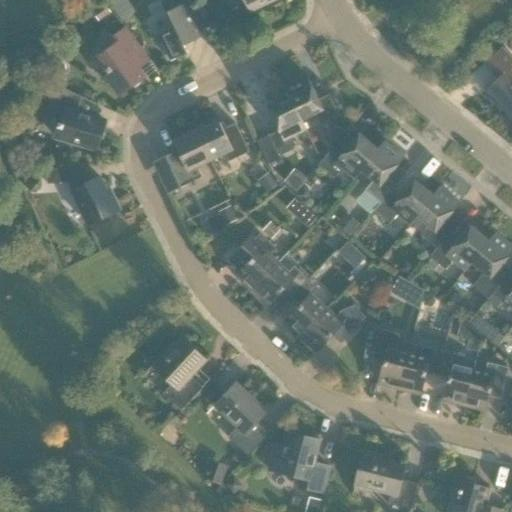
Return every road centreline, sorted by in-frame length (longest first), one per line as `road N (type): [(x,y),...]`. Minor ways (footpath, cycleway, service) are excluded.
road 1 (residential): [(511,446),(309,388),(191,270),(140,160),(145,120),(159,106),(342,12)]
road 2 (residential): [(511,172),(374,55),(342,12)]
